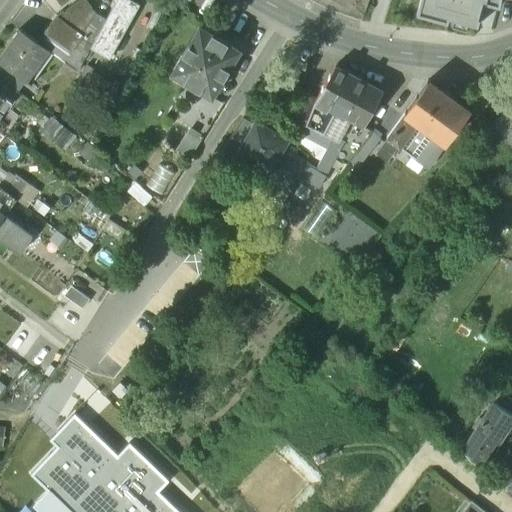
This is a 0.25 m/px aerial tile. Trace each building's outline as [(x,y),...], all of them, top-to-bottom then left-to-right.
[(88,0),(78,0),(60,15),(83,37),(96,11),(88,0)] [(116,0),(107,16),(90,47),(109,58),(139,4),(132,0),(116,0)] [(419,0),(415,15),(447,24),(449,19),(478,27),(485,0),(490,0),(498,2),(497,7),(500,7),(501,0),(419,0)] [(58,13),(38,41),(49,49),(49,50),(77,70),(90,47),(107,16),(96,11),(83,37),(60,15),(58,13)] [(200,26),(173,72),(187,80),(211,95),(238,49),(216,35),(217,33),(218,30),(217,27),(215,24),(212,22),(209,22),(206,23),(204,24),(202,27),(200,26)] [(38,41),(20,28),(0,56),(0,60),(27,81),(49,50),(49,49),(38,41)] [(336,66),(316,99),(330,103),(346,72),(336,66)] [(382,90),(346,72),(330,103),(329,105),(350,117),(354,119),(350,126),(360,131),(363,124),(365,125),(365,124),(382,90)] [(443,91),(429,82),(430,81),(427,80),(427,82),(428,83),(418,96),(417,95),(415,98),(416,98),(407,112),(406,111),(405,112),(406,113),(407,114),(408,113),(419,121),(435,132),(446,140),(446,141),(447,142),(448,143),(449,142),(448,141),(457,127),(458,128),(461,125),(460,124),(469,112),(470,113),(471,110),(456,100),(456,99),(454,97),(453,98),(445,92),(446,91),(444,90),(443,91)] [(11,100),(5,95),(0,102),(0,107),(3,110),(11,100)] [(330,103),(316,99),(313,104),(309,115),(306,122),(334,136),(339,139),(340,137),(350,117),(329,105),(330,103)] [(511,100),(494,123),(511,142),(511,100)] [(309,115),(298,110),(288,131),(300,138),(306,122),(309,115)] [(406,113),(388,138),(401,146),(419,121),(408,113),(407,114),(406,113)] [(56,114),(43,127),(64,147),(77,134),(56,114)] [(243,117),(225,146),(238,153),(239,152),(238,151),(254,123),(243,117)] [(254,123),(238,151),(239,152),(238,153),(234,160),(242,164),(242,163),(258,172),(260,170),(266,173),(268,169),(269,169),(284,144),(287,138),(255,120),(254,123)] [(419,121),(401,146),(417,158),(435,132),(419,121)] [(334,136),(306,122),(303,131),(312,136),(311,138),(328,147),(334,136)] [(360,131),(350,126),(343,139),(346,140),(344,142),(359,149),(372,132),(374,129),(365,124),(365,125),(363,124),(360,131)] [(190,127),(177,148),(191,156),(204,135),(190,127)] [(372,132),(359,149),(368,155),(381,139),(372,132)] [(446,140),(435,132),(417,158),(431,167),(433,163),(432,163),(447,142),(446,141),(446,140)] [(328,147),(316,167),(306,162),(299,175),(320,186),(336,157),(344,142),(346,140),(343,139),(340,137),(339,139),(334,136),(328,147)] [(359,149),(344,142),(336,157),(348,163),(359,149)] [(284,144),(269,169),(268,169),(266,173),(262,179),(288,194),(299,175),(306,162),(294,155),(296,151),(284,144)] [(288,194),(262,179),(266,173),(260,170),(258,172),(248,189),(269,201),(266,206),(277,213),(288,194)] [(16,199),(0,186),(0,202),(9,209),(16,199)] [(0,210),(5,214),(9,209),(0,202),(0,210)] [(0,210),(0,237),(2,239),(15,221),(5,214),(0,210)] [(15,221),(2,239),(21,252),(34,235),(15,221)] [(90,297),(72,284),(64,294),(82,308),(90,297)] [(511,423),(511,416),(493,404),(463,450),(478,464),(494,440),(498,442),(511,423)] [(74,414),(58,431),(65,438),(30,475),(70,511),(180,511),(158,491),(169,480),(129,443),(118,455),(74,414)] [(485,511),(471,501),(462,511),(485,511)]
